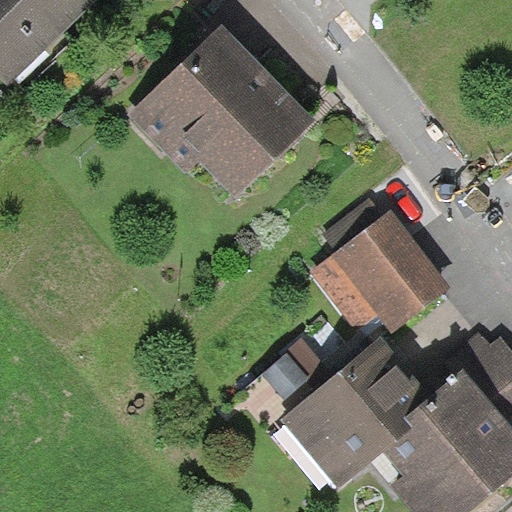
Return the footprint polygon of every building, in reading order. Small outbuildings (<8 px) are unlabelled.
[(0,0),(0,80),(9,89),(97,4),(92,0),(0,0)] [(315,124),(222,28),(129,117),(187,176),(200,164),(236,201),(315,124)] [(313,272),(373,348),(385,339),(450,287),(389,211),(313,272)] [(282,422),(340,492),(384,456),(412,433),(405,424),(435,400),(385,339),(373,348),(282,422)] [(409,511),(472,511),(511,480),(511,432),(504,423),(511,416),(511,350),(505,342),(435,400),(405,424),(412,433),(384,456),(405,480),(392,491),(409,511)] [(0,457),(56,401),(0,346),(0,457)] [(299,346),(264,377),(285,401),(320,369),(299,346)]
